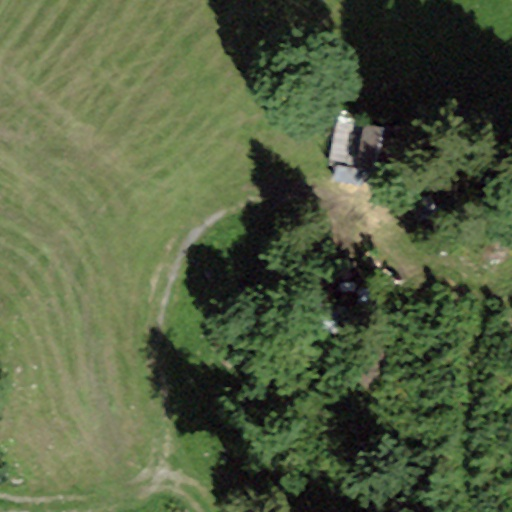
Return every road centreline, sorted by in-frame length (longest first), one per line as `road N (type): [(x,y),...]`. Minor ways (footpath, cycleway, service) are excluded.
road 1 (track): [(183,483),(165,394),(176,266),(204,224),(247,201),(300,186),(358,200)]
road 2 (track): [(233,511),(229,497),(183,483),(122,508),(43,510),(0,498)]
